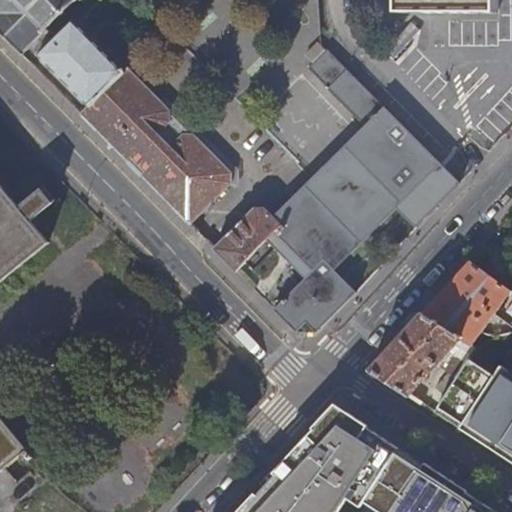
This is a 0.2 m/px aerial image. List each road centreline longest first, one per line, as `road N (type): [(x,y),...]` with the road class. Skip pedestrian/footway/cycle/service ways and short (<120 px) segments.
road 1 (residential): [(301,387),(0,78)]
road 2 (residential): [(321,368),(511,164)]
road 3 (residential): [(321,368),(511,492)]
road 4 (residential): [(185,511),(301,387)]
